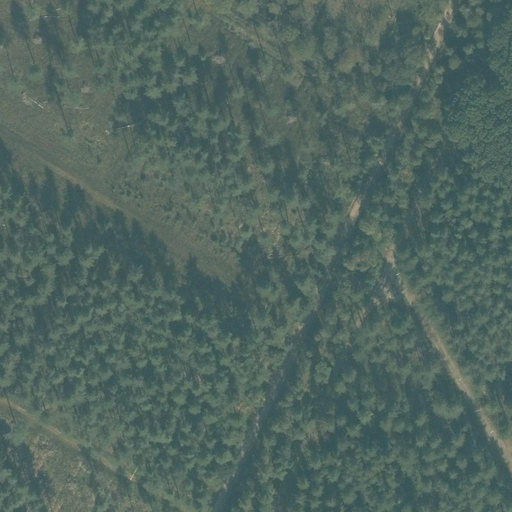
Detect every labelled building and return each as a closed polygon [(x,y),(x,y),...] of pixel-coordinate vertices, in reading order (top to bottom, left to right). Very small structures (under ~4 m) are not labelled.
[(511,65),(500,89),(511,94),(511,65)] [(511,136),(483,121),(460,165),(511,191),(511,136)] [(500,234),(446,206),(423,250),(477,278),(500,234)] [(400,443),(344,417),(324,462),(379,487),(400,443)] [(469,467),(438,486),(453,511),(467,511),(488,500),(469,467)] [(335,511),(311,500),(305,511),(335,511)]
